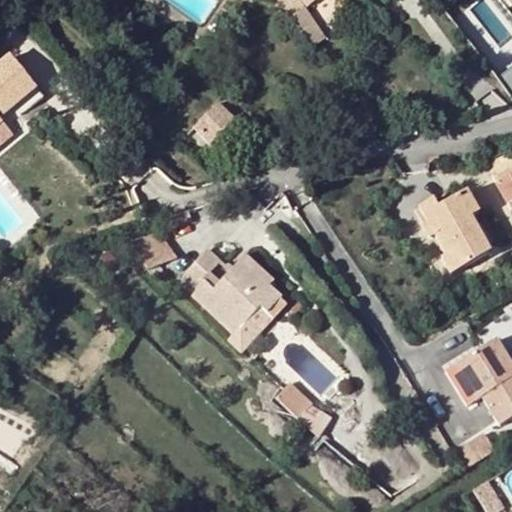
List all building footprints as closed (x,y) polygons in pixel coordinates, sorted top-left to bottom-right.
[(306,10),(292,19),(314,49),(327,40),(306,10)] [(0,114),(3,111),(7,116),(36,93),(9,60),(0,68),(0,129),(4,127),(0,122),(0,121),(0,114)] [(511,64),(500,74),(511,89),(511,64)] [(235,122),(219,105),(196,129),(212,145),(235,122)] [(191,134),(207,149),(212,145),(196,129),(191,134)] [(511,166),(494,176),(510,205),(511,203),(511,166)] [(411,211),(398,189),(380,200),(393,222),(411,211)] [(434,199),(419,207),(446,255),(442,258),(451,274),(491,251),(472,217),(480,212),(467,190),(439,206),(434,199)] [(150,271),(175,256),(159,230),(134,245),(150,271)] [(192,296),(236,337),(262,310),(268,316),(283,300),(268,286),(273,280),(259,266),(252,272),(241,262),(220,284),(211,275),(221,264),(207,252),(183,276),(198,289),(192,296)] [(247,255),(241,262),(252,272),(259,266),(247,255)] [(288,305),(283,300),(268,316),(273,321),(288,305)] [(136,310),(143,317),(149,309),(144,302),(136,310)] [(161,320),(151,308),(143,318),(153,328),(161,320)] [(262,310),(236,337),(243,343),(268,316),(262,310)] [(484,397),(482,398),(500,426),(511,418),(511,363),(498,340),(462,362),(484,397)] [(475,403),(482,398),(484,397),(462,362),(453,368),(475,403)] [(316,404),(293,383),(280,398),(303,419),(309,412),(320,419),(324,412),(315,406),(316,404)] [(466,465),(494,455),(486,434),(458,445),(466,465)]
